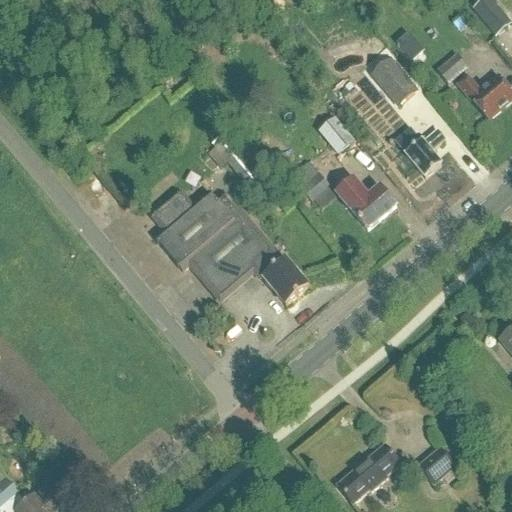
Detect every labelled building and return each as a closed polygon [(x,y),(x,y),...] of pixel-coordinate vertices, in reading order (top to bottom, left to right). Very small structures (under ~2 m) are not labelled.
[(485,3),(468,19),(491,45),(509,30),(485,3)] [(397,46),(414,65),(426,55),(408,36),(397,46)] [(437,74),(449,88),(469,71),(456,57),(437,74)] [(389,66),(373,79),(389,98),(399,110),(407,104),(415,97),(389,66)] [(511,95),(500,82),(482,97),(469,80),(457,89),(472,107),(474,105),(490,125),(511,106),(511,95)] [(333,123),(320,136),(339,160),(353,149),(333,123)] [(226,168),(257,205),(275,191),(229,136),(211,151),(213,154),(207,159),(219,174),(226,168)] [(407,160),(397,168),(407,180),(417,172),(426,183),(442,169),(432,156),(447,144),(440,136),(425,148),(423,147),(407,160)] [(319,179),(301,194),(312,208),(330,192),(319,179)] [(339,198),(354,216),(369,235),(397,212),(382,193),(366,207),(351,189),(339,198)] [(93,192),(86,197),(107,230),(114,226),(93,192)] [(221,303),(255,274),(267,264),(275,273),(284,265),(228,199),(218,207),(209,196),(193,210),(182,196),(152,221),(164,235),(155,242),(183,276),(190,271),(198,280),(200,279),(221,303)] [(267,264),(255,274),(287,310),(309,292),(286,264),(284,265),(275,273),(267,264)] [(511,334),(499,345),(511,360),(511,334)] [(385,451),(337,491),(353,509),(370,495),(371,497),(388,483),(387,481),(401,469),(385,451)] [(419,472),(435,491),(456,472),(441,454),(419,472)] [(11,511),(8,508),(16,500),(2,485),(0,487),(0,511),(11,511)] [(62,511),(52,501),(55,498),(51,493),(48,495),(45,492),(34,503),(32,501),(18,511),(62,511)]
